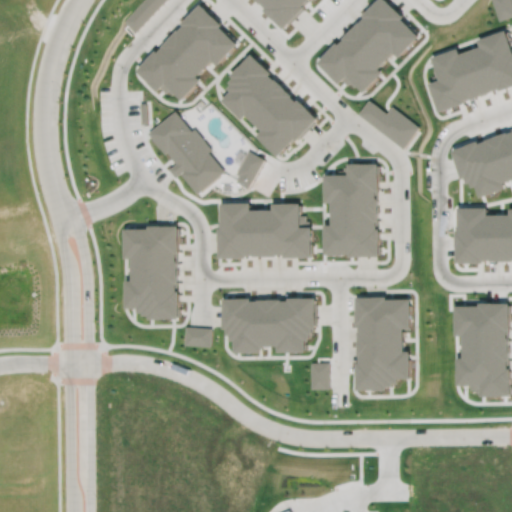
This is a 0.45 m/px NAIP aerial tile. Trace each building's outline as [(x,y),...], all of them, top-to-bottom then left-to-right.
[(141,0),(122,20),(133,31),(163,0),(141,0)] [(259,0),(262,2),(263,1),(268,7),(266,9),(286,28),(307,6),(305,5),(309,0),(259,0)] [(387,0),(379,0),(374,6),(373,5),(364,15),(366,17),(361,22),(360,21),(344,38),(345,39),(340,44),(338,42),(319,62),(340,83),(343,80),(348,84),(350,82),(354,86),(356,84),(365,92),(384,72),(379,68),(395,51),(401,56),(421,35),(403,18),(405,16),(387,0)] [(493,0),(500,20),(511,15),(511,2),(511,0),(493,0)] [(137,70),(158,91),(161,88),(166,93),(168,90),(172,94),(175,91),(183,100),(202,80),(198,76),(214,60),(219,65),(240,43),(222,26),(224,24),(202,3),(182,23),(184,25),(179,30),(178,29),(162,46),(163,47),(158,52),(156,50),(137,70)] [(458,48),(433,57),(441,80),(430,83),(436,101),(437,100),(440,111),(466,102),(465,100),(472,97),(473,98),(494,91),(494,90),(501,87),(502,90),(511,86),(511,42),(507,30),(480,39),(482,46),(460,54),(458,48)] [(253,53),(232,75),(235,77),(230,82),(232,84),(229,88),(232,91),(223,100),(243,119),(247,115),(263,131),(258,136),(279,156),(297,139),(299,141),(320,119),(300,99),(298,101),(293,96),(294,95),(277,79),(276,80),(271,74),(273,72),(253,53)] [(370,99),(359,114),(406,149),(422,127),(394,106),(389,113),(370,99)] [(177,111),(150,133),(167,153),(169,152),(173,156),(172,157),(178,163),(171,169),(177,177),(184,171),(185,172),(183,174),(199,194),(226,172),(210,152),(214,149),(196,128),(193,131),(177,111)] [(455,149),(465,178),(468,176),(470,182),(473,181),(474,186),(479,185),(482,196),(508,187),(506,181),(511,179),(511,132),(510,133),(509,132),(488,139),(488,141),(481,143),(480,141),(455,149)] [(251,150),(238,173),(242,175),(238,181),(251,187),(267,159),(251,150)] [(327,176),(328,203),(334,203),(334,226),(327,226),(327,255),(352,255),(352,257),(382,257),(382,230),(379,230),(379,222),(380,222),(380,199),(379,199),(379,191),(381,191),(381,164),(351,164),(351,175),(327,176)] [(222,203),(223,229),(220,229),(220,259),(248,259),(248,256),(255,256),(255,257),(279,257),(279,256),(286,256),(286,258),(313,258),(313,228),(310,228),(310,221),(307,221),(307,215),(302,215),(302,204),(274,204),(274,210),(252,210),(252,203),(222,203)] [(461,207),(461,232),(458,232),(459,262),(486,261),(486,259),(493,259),(493,260),(511,260),(511,214),(489,214),(489,207),(461,207)] [(124,230),(124,259),(131,259),(131,282),(126,282),(126,309),(138,309),(138,314),(144,314),(144,317),(150,317),(150,320),(180,320),(180,292),(177,292),(177,285),(178,285),(178,262),(177,262),(177,254),(180,254),(179,226),(148,227),(148,229),(124,230)] [(359,299),(360,326),(362,326),(362,334),(361,334),(362,357),(363,357),(363,365),(360,365),(360,392),(390,392),(390,388),(396,388),(396,385),(402,385),(401,380),(414,380),(413,353),(408,353),(407,330),(415,330),(414,301),(389,301),(389,298),(359,299)] [(225,300),(225,331),(229,331),(229,337),(232,337),(232,342),(236,342),(236,354),(264,354),(264,348),(280,348),(280,354),(307,353),(307,341),(312,341),(312,335),(315,335),(315,329),(319,329),(318,299),(291,299),(291,302),(283,302),(283,301),(260,301),(260,302),(253,302),(253,300),(225,300)] [(457,306),(457,334),(465,334),(465,357),(459,357),(459,384),(471,384),(471,388),(477,388),(477,390),(483,390),(483,395),(511,394),(511,368),(510,368),(510,360),(511,360),(510,330),(511,330),(511,302),(482,303),(482,305),(457,306)] [(187,326),(186,344),(211,345),(213,328),(187,326)] [(312,362),(313,388),(331,388),(330,362),(312,362)]
